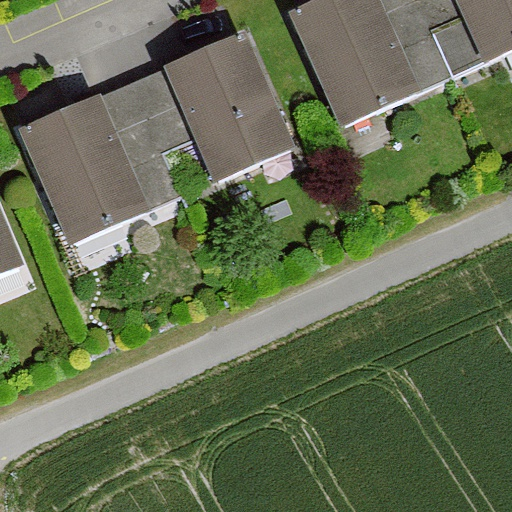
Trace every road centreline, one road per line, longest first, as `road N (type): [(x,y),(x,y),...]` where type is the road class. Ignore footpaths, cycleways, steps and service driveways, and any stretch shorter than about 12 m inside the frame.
road 1 (residential): [(511,210),(0,450)]
road 2 (residential): [(133,0),(0,57)]
